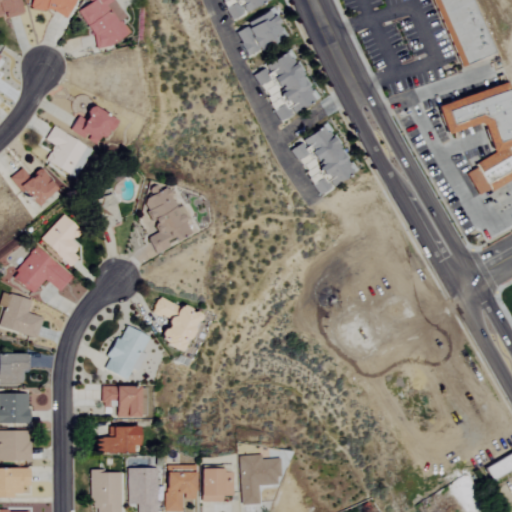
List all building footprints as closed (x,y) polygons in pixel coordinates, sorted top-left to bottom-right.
[(0,0),(0,17),(18,12),(15,0),(0,0)] [(64,20),(72,0),(29,0),(28,4),(64,20)] [(73,12),(99,51),(126,33),(118,21),(121,18),(108,0),(85,0),(87,3),(73,12)] [(229,20),(267,1),(266,0),(225,0),(228,4),(223,7),(229,20)] [(469,0),(492,52),(459,66),(430,0),(469,0)] [(244,22),(246,26),(233,33),(244,56),(283,37),(270,10),(244,22)] [(314,102),(290,53),(251,71),(275,121),(314,102)] [(434,107),(504,81),(511,104),(511,178),(486,195),(483,192),(476,196),(464,174),(474,167),(473,164),(491,154),(480,127),(476,125),(446,137),(435,109),(434,107)] [(113,121),(87,105),(81,115),(77,113),(67,130),(91,145),(100,130),(106,133),(113,121)] [(317,196),(353,173),(323,127),(288,149),(317,196)] [(88,149),(49,128),(42,141),(51,146),(42,162),(72,179),(88,149)] [(7,179),(32,208),(53,189),(36,170),(27,178),(18,169),(7,179)] [(152,255),(167,248),(165,244),(190,233),(177,207),(174,208),(165,188),(158,192),(156,189),(139,197),(148,218),(142,220),(150,237),(145,239),(152,255)] [(95,226),(128,219),(125,202),(114,205),(112,196),(96,199),(98,209),(92,210),(95,226)] [(38,240),(67,267),(76,258),(71,253),(76,247),(70,241),(79,232),(61,215),(38,240)] [(68,275),(33,248),(10,278),(31,295),(42,280),(56,291),(68,275)] [(29,302),(7,295),(0,315),(0,330),(32,340),(39,318),(25,314),(29,302)] [(178,352),(194,315),(156,298),(148,314),(164,321),(155,342),(178,352)] [(145,337),(122,327),(117,340),(113,339),(99,370),(124,381),(129,370),(135,373),(142,355),(138,353),(145,337)] [(20,354),(0,354),(0,384),(21,384),(20,354)] [(135,419),(135,388),(98,387),(98,407),(114,407),(113,418),(135,419)] [(0,425),(26,426),(26,395),(0,394),(0,425)] [(129,454),(129,447),(135,447),(134,428),(105,428),(105,440),(96,440),(96,454),(129,454)] [(0,462),(28,462),(27,431),(0,431),(0,462)] [(490,481),(511,468),(511,458),(510,454),(483,469),(490,481)] [(237,506),(256,505),(256,487),(276,486),(275,460),(258,460),(258,457),(235,457),(237,506)] [(191,500),(192,466),(162,466),(161,511),(178,511),(179,500),(191,500)] [(0,469),(0,497),(19,497),(19,487),(26,487),(26,469),(0,469)] [(153,511),(155,469),(124,469),(123,505),(134,505),(133,511),(153,511)] [(219,503),(219,497),(230,497),(229,470),(196,470),(197,503),(219,503)] [(117,511),(117,472),(87,472),(87,511),(117,511)]
